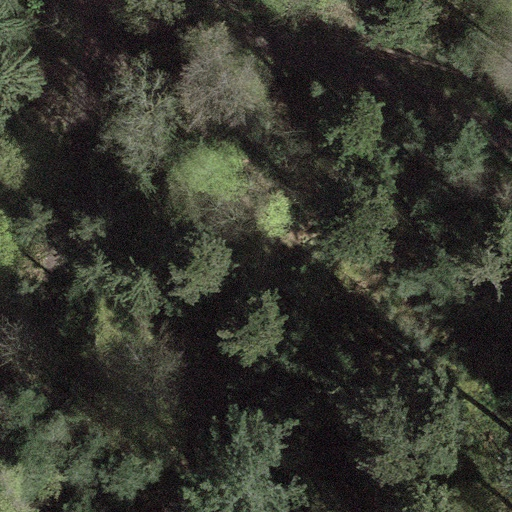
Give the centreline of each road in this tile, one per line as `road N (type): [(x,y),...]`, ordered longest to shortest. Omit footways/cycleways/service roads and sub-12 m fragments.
road 1 (track): [(0,502),(40,429),(51,380),(95,0)]
road 2 (track): [(143,0),(312,47),(511,135)]
